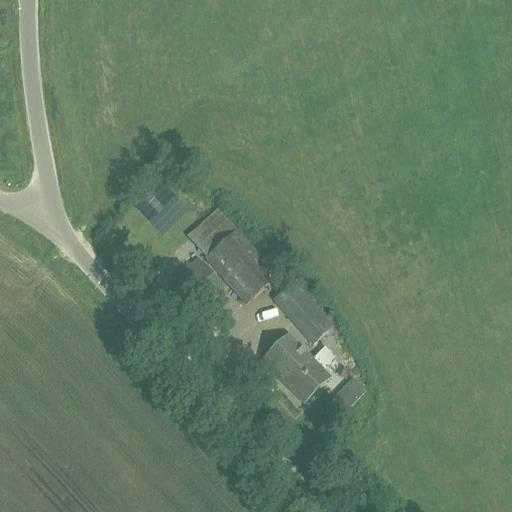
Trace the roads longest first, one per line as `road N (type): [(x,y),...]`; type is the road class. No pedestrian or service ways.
road 1 (unclassified): [(322,511),(102,281),(57,209)]
road 2 (unclassified): [(57,209),(32,98),(29,0)]
